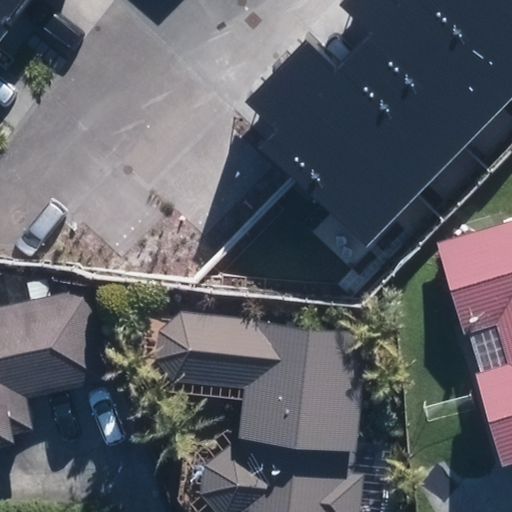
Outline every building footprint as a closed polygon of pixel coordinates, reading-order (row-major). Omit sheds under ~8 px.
[(0,0),(0,14),(11,0),(0,0)] [(406,0),(346,0),(328,19),(464,149),(465,149),(511,101),(406,0)] [(406,0),(511,101),(511,100),(511,10),(501,0),(406,0)] [(511,0),(501,0),(511,10),(511,0)] [(282,67),(418,197),(464,149),(328,19),(282,67)] [(369,248),(418,197),(282,67),(232,118),(369,248)] [(511,454),(511,220),(436,242),(461,326),(496,316),(508,358),(473,368),(500,458),(511,454)] [(0,438),(12,436),(10,430),(33,425),(26,389),(112,371),(94,284),(0,303),(0,438)] [(371,325),(161,303),(154,373),(242,383),(236,436),(205,459),(202,493),(217,511),(361,511),(359,511),(366,446),(358,445),(371,325)]
